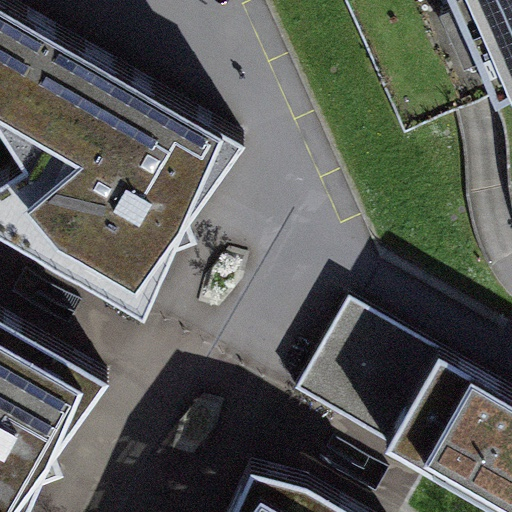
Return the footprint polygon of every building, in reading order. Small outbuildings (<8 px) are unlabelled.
[(0,0),(0,113),(47,142),(99,48),(15,0),(0,0)] [(511,0),(451,0),(491,86),(511,75),(511,0)] [(99,48),(47,142),(0,171),(0,223),(144,306),(170,250),(197,240),(187,212),(245,132),(99,48)] [(511,507),(511,383),(350,289),(295,382),(511,507)] [(0,511),(23,511),(35,483),(64,472),(54,446),(110,368),(0,304),(0,511)] [(375,511),(306,471),(251,458),(226,511),(375,511)]
